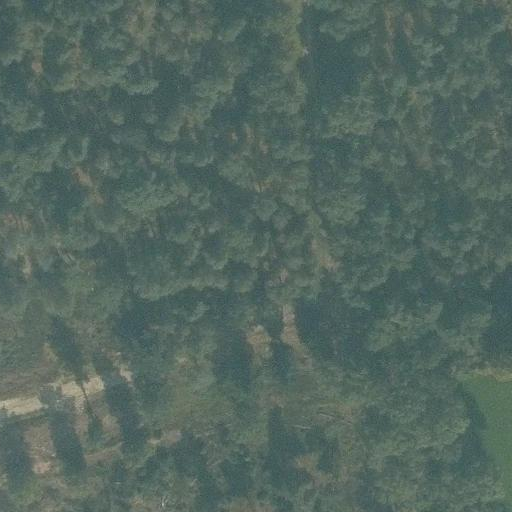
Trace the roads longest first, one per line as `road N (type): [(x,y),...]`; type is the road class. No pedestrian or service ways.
road 1 (track): [(0,404),(335,305)]
road 2 (track): [(335,305),(304,0)]
road 3 (track): [(407,511),(335,305)]
